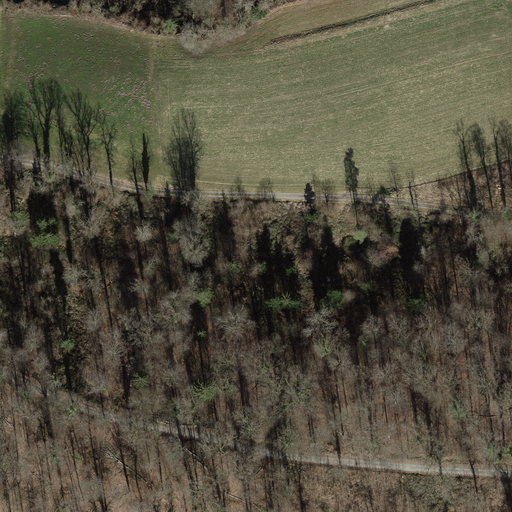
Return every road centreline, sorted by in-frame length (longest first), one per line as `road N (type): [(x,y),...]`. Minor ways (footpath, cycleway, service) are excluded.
road 1 (track): [(0,371),(73,405),(277,455),(511,474)]
road 2 (track): [(511,215),(156,192),(0,158)]
